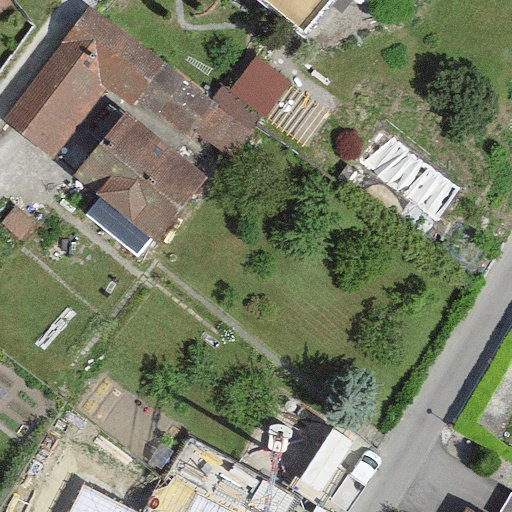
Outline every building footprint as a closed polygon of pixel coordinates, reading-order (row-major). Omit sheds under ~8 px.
[(243,0),(270,22),(289,0),(243,0)] [(83,1),(0,106),(0,126),(37,155),(102,74),(224,170),(252,134),(83,1)] [(204,188),(115,117),(49,200),(138,271),(204,188)] [(57,435),(12,511),(90,511),(115,468),(57,435)] [(228,511),(185,488),(171,511),(228,511)] [(491,511),(466,497),(457,511),(491,511)]
